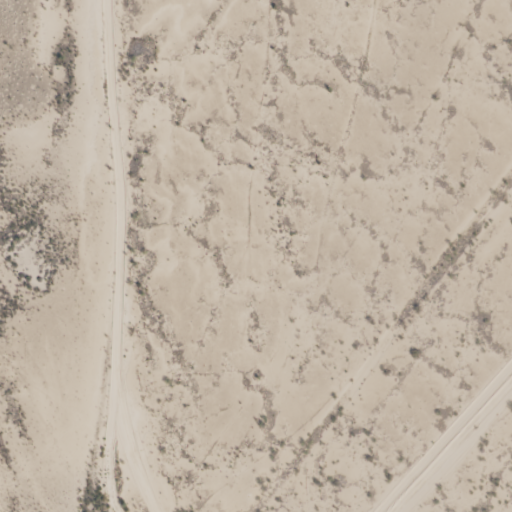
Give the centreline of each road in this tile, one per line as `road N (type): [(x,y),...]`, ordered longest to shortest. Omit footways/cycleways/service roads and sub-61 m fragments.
road 1 (track): [(68,511),(97,0)]
road 2 (track): [(511,92),(265,482),(256,511)]
